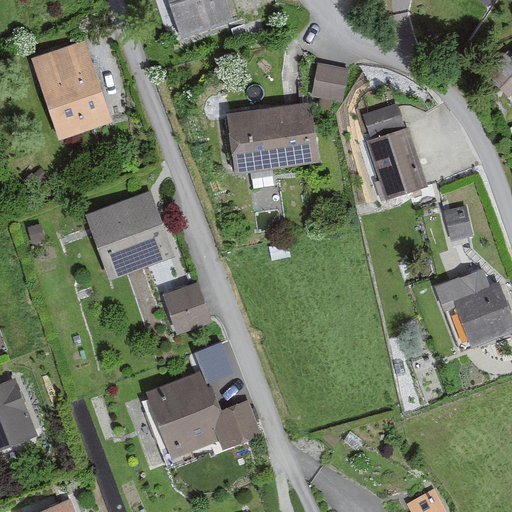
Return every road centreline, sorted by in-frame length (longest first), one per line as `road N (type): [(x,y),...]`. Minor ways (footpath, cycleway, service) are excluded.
road 1 (residential): [(113,0),(245,366),(308,511)]
road 2 (residential): [(301,0),(416,92),(464,154),(511,267)]
